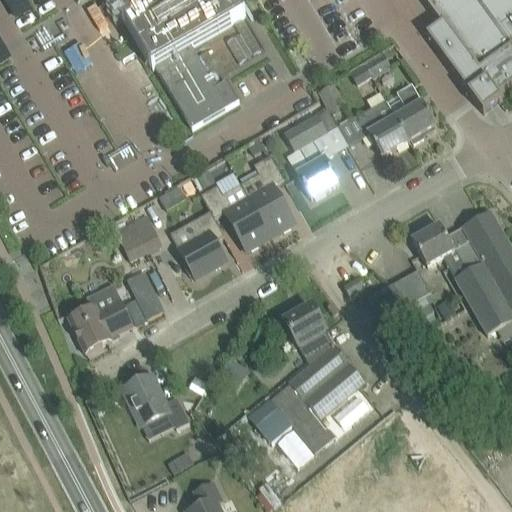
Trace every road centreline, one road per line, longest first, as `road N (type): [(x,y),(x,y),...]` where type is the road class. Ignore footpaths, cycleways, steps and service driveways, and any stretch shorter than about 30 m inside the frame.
road 1 (residential): [(96,374),(490,150)]
road 2 (primary): [(94,511),(0,337)]
road 3 (residential): [(490,150),(387,0)]
